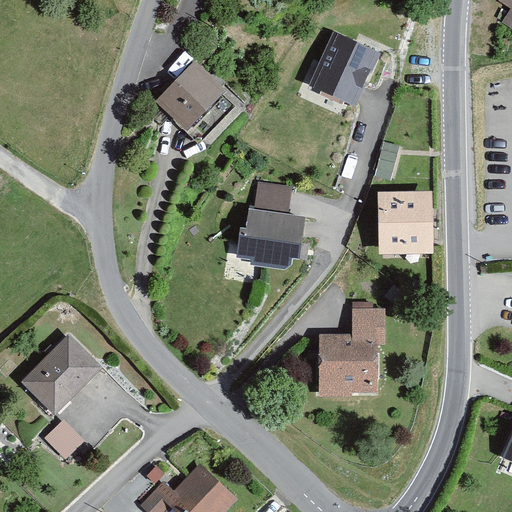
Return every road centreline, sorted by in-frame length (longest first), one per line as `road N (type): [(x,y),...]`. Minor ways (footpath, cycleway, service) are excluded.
road 1 (unclassified): [(322,511),(194,398),(117,302),(100,226),(101,169),(151,0)]
road 2 (tertiary): [(406,511),(430,476),(457,393),(457,0)]
